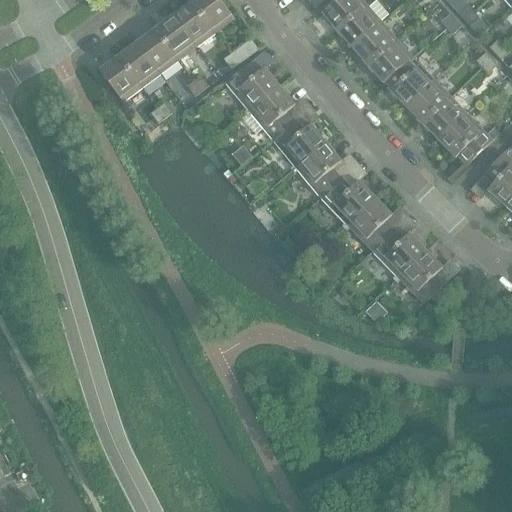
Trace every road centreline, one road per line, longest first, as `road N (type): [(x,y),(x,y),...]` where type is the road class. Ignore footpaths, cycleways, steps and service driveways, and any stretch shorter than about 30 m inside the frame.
road 1 (unclassified): [(148,511),(86,368),(39,201),(0,117)]
road 2 (residential): [(260,0),(330,96),(505,268),(511,263)]
road 3 (unknown): [(0,319),(98,511)]
